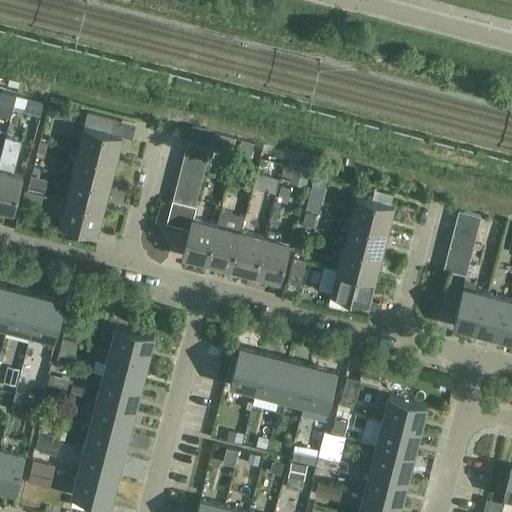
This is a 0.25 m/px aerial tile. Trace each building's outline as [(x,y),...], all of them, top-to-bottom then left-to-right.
[(14,95),(0,91),(0,102),(11,105),(14,95)] [(20,111),(39,115),(42,102),(24,98),(20,111)] [(116,121),(87,113),(77,151),(114,160),(121,135),(113,133),(116,121)] [(0,209),(12,213),(22,176),(13,174),(21,141),(5,137),(0,155),(0,209)] [(261,143),(241,138),(239,146),(235,161),(255,166),(261,143)] [(185,141),(182,153),(206,159),(209,148),(185,141)] [(77,151),(71,175),(108,184),(114,160),(77,151)] [(182,153),(179,165),(203,171),(206,159),(182,153)] [(285,164),(282,176),(290,178),(289,184),(304,188),(309,171),(285,164)] [(179,165),(176,177),(200,183),(203,171),(179,165)] [(71,175),(65,199),(102,208),(108,184),(71,175)] [(176,177),(173,189),(197,195),(200,183),(176,177)] [(173,189),(170,200),(194,207),(197,195),(173,189)] [(355,195),(348,220),(386,230),(393,205),(355,195)] [(96,234),(102,208),(65,199),(59,224),(68,227),(96,234)] [(458,210),(454,222),(477,228),(480,216),(483,206),(466,202),(463,211),(458,210)] [(216,225),(215,225),(206,261),(230,267),(239,231),(240,231),(244,215),(221,209),(216,225)] [(191,219),(181,255),(206,261),(215,225),(191,219)] [(348,220),(342,244),(380,254),(386,230),(348,220)] [(454,222),(451,234),(474,240),(477,228),(454,222)] [(57,232),(66,234),(68,227),(59,224),(57,232)] [(230,267),(254,273),(263,237),(240,231),(239,231),(230,267)] [(451,234),(448,246),(471,252),(474,240),(451,234)] [(279,280),(288,243),(263,237),(254,273),(279,280)] [(342,244),(336,268),(374,278),(380,254),(342,244)] [(448,246),(445,258),(468,264),(471,252),(448,246)] [(293,258),(287,282),(299,285),(305,261),(293,258)] [(445,258),(442,270),(465,276),(468,264),(445,258)] [(368,303),(374,278),(336,268),(330,293),(368,303)] [(0,324),(6,326),(15,289),(0,285),(0,324)] [(453,325),(478,331),(488,293),(463,287),(453,325)] [(6,326),(30,332),(39,295),(15,289),(6,326)] [(478,331),(502,337),(511,300),(488,293),(478,331)] [(64,301),(39,295),(30,332),(55,339),(64,301)] [(502,337),(511,339),(511,299),(511,300),(502,337)] [(116,325),(109,350),(146,360),(153,335),(116,325)] [(62,339),(58,353),(69,357),(73,342),(62,339)] [(24,367),(30,351),(17,347),(11,362),(24,367)] [(229,384),(254,390),(264,353),(239,347),(229,384)] [(109,350),(103,374),(140,384),(146,360),(109,350)] [(254,390),(268,394),(278,397),(288,359),(264,353),(254,390)] [(278,397),(302,403),(312,365),(288,359),(278,397)] [(337,372),(312,365),(302,403),(327,409),(337,372)] [(103,374),(96,398),(134,408),(140,384),(103,374)] [(346,377),(339,404),(352,407),(359,380),(346,377)] [(51,387),(49,397),(60,400),(62,390),(51,387)] [(15,390),(12,401),(21,403),(24,393),(15,390)] [(388,394),(382,419),(420,429),(427,404),(388,394)] [(96,398),(90,422),(127,432),(134,408),(96,398)] [(382,419),(376,444),(414,454),(420,429),(382,419)] [(90,422),(83,446),(121,456),(127,432),(90,422)] [(376,444),(369,468),(408,478),(414,454),(376,444)] [(253,445),(250,464),(266,467),(269,447),(253,445)] [(83,446),(77,470),(114,480),(121,456),(83,446)] [(24,453),(0,447),(0,487),(15,491),(24,453)] [(283,465),(272,462),(269,472),(281,475),(283,465)] [(288,476),(303,479),(306,465),(290,462),(288,476)] [(369,468),(363,492),(401,502),(408,478),(369,468)] [(70,495),(107,505),(114,480),(77,470),(70,495)] [(318,481),(316,490),(328,493),(330,485),(318,481)] [(363,492),(357,511),(398,511),(401,502),(363,492)] [(194,511),(221,511),(224,505),(198,498),(194,511)] [(324,511),(337,511),(339,502),(327,500),(324,511)]
